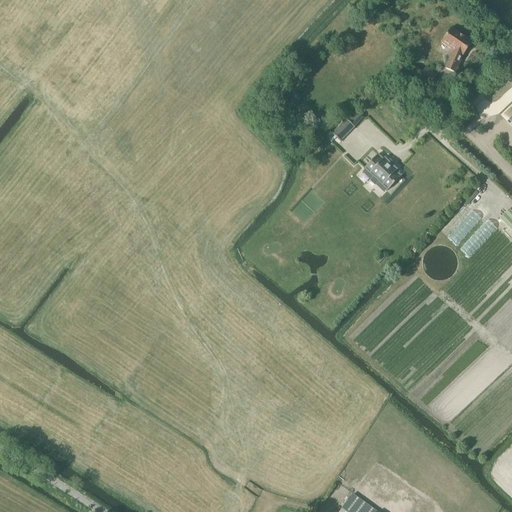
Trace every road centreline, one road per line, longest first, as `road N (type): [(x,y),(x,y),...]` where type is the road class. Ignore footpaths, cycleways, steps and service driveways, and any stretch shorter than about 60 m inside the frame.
road 1 (track): [(511,358),(441,294),(459,269),(457,249),(500,203)]
road 2 (unclassified): [(103,511),(0,449)]
